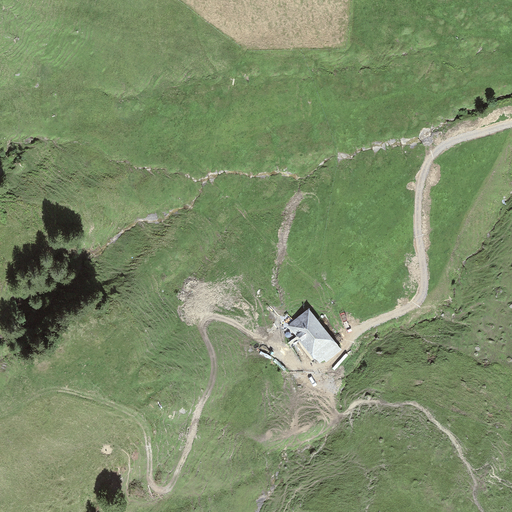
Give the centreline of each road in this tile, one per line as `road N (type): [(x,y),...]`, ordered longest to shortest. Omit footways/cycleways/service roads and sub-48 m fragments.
road 1 (track): [(0,414),(53,389),(123,408),(144,429),(151,484),(161,490),(172,483),(213,375),(202,320),(231,322),(313,371)]
road 2 (track): [(313,371),(360,329),(424,300),(417,217),(424,163),(478,133),(511,125)]
